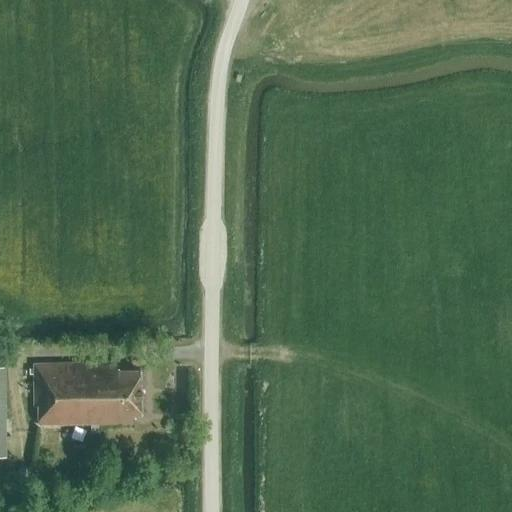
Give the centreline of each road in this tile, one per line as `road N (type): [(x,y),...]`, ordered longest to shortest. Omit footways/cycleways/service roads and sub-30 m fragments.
road 1 (unclassified): [(211,511),(218,80),(241,0)]
road 2 (track): [(511,449),(384,383),(287,355),(212,352)]
